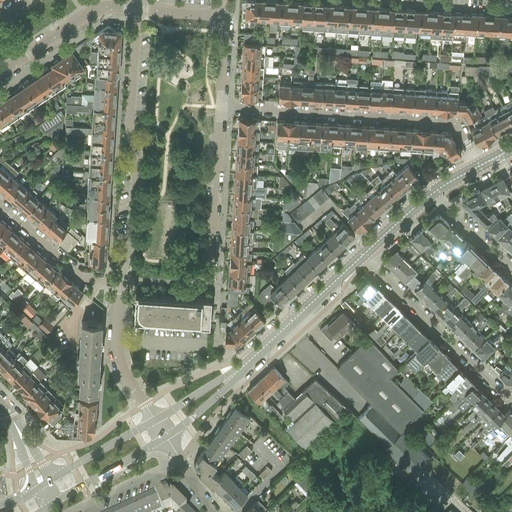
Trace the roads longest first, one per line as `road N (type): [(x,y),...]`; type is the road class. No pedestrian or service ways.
road 1 (residential): [(478,167),(454,123),(221,107)]
road 2 (residential): [(119,281),(131,242),(137,153),(128,132),(136,10)]
road 3 (residential): [(362,255),(511,401)]
road 4 (residential): [(221,107),(222,22),(136,10)]
road 5 (secondary): [(242,366),(362,255)]
road 6 (residential): [(210,266),(221,107)]
road 7 (residential): [(0,73),(95,10),(136,10)]
road 8 (residential): [(154,420),(120,361),(119,281)]
road 9 (residential): [(0,205),(85,279),(119,281)]
road 10 (secondary): [(52,505),(165,438)]
road 11 (secondary): [(154,420),(49,481)]
road 12 (unclassified): [(179,460),(70,511)]
